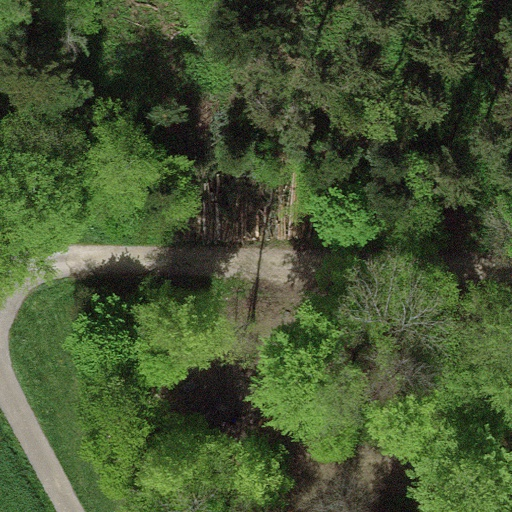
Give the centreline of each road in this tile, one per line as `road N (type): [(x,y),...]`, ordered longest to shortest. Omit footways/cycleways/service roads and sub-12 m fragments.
road 1 (track): [(0,287),(40,264),(103,257),(511,270)]
road 2 (residential): [(74,511),(0,376)]
